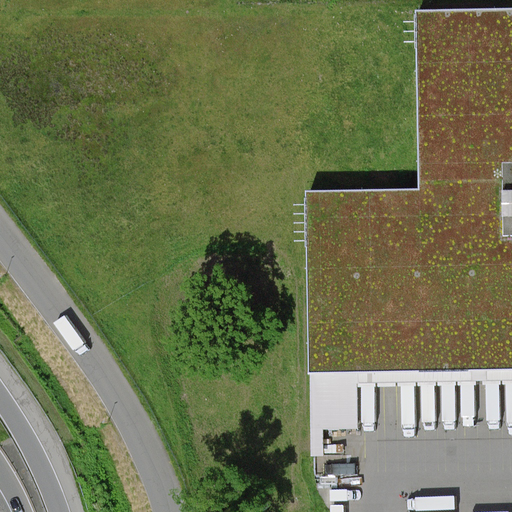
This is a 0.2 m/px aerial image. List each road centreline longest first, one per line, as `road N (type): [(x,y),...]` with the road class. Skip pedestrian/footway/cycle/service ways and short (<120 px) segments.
road 1 (unclassified): [(167,511),(117,392),(0,230)]
road 2 (motorway): [(60,511),(0,395)]
